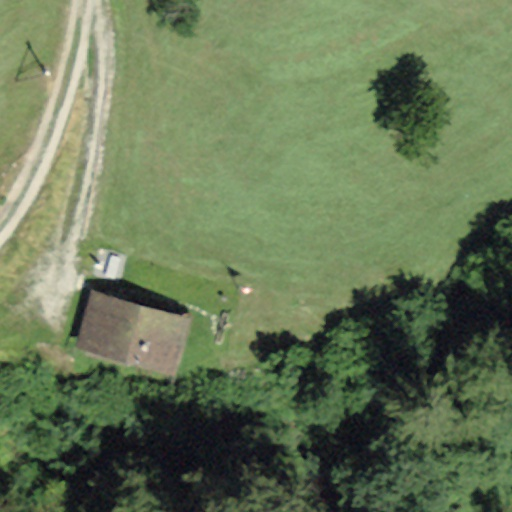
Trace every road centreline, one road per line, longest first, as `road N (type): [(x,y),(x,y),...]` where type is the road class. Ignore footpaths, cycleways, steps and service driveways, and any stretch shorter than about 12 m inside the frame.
road 1 (track): [(85,5),(101,78),(58,319)]
road 2 (track): [(86,0),(49,137),(0,226)]
